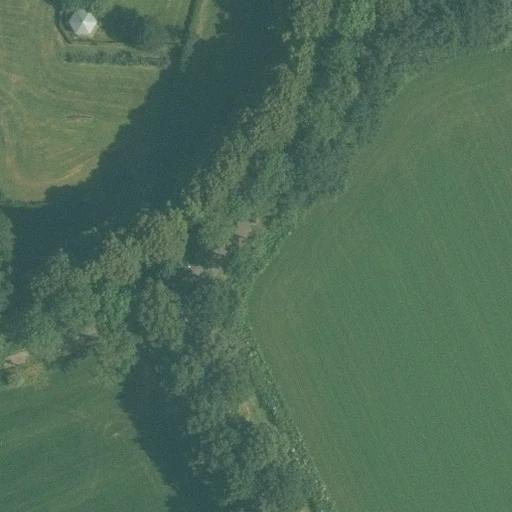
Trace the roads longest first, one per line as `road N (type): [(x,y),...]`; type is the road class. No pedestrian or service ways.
road 1 (unclassified): [(172,293),(273,191),(351,80)]
road 2 (unclassified): [(277,511),(172,293)]
road 3 (unclassified): [(0,364),(172,293)]
road 4 (unclassified): [(351,80),(407,25),(444,3)]
